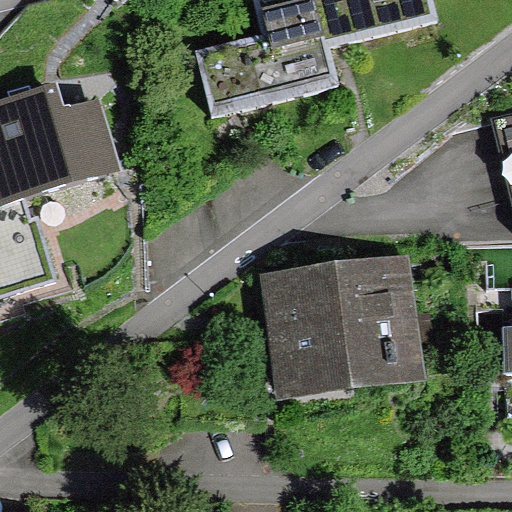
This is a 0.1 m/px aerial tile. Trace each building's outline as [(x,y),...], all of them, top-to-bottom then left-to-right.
[(434,20),(429,0),(259,0),(258,0),(269,45),(206,61),(220,120),(340,91),(329,46),(434,20)] [(65,94),(0,113),(0,209),(26,202),(118,175),(99,112),(73,120),(65,94)] [(511,188),(511,145),(498,150),(511,188)] [(26,202),(0,209),(0,296),(50,282),(26,202)] [(408,260),(266,281),(285,403),(426,382),(408,260)]
